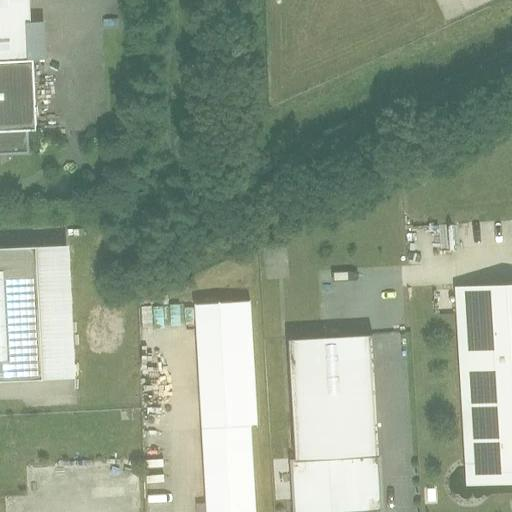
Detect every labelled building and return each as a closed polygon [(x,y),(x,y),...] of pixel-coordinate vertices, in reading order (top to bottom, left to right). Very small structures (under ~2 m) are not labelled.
[(0,0),(0,155),(27,154),(26,130),(34,130),(31,61),(28,0),(0,0)] [(439,251),(502,248),(501,221),(438,224),(439,251)] [(65,246),(37,247),(43,379),(71,378),(65,246)] [(0,248),(0,381),(39,380),(33,247),(0,248)] [(511,287),(454,290),(464,487),(511,484),(511,287)] [(195,304),(201,428),(249,426),(257,425),(252,302),(195,304)] [(382,511),(375,344),(288,347),(295,511),(382,511)] [(253,511),(249,426),(201,428),(204,511),(253,511)]
